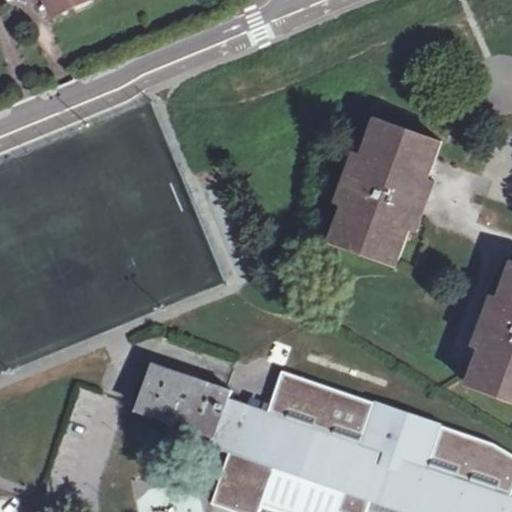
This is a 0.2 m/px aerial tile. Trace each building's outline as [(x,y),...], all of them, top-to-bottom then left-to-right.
[(51,0),(56,13),(93,0),(51,0)] [(418,214),(425,217),(430,201),(423,199),(430,179),(443,143),(380,119),(366,158),(359,175),(352,173),(347,187),(354,190),(348,207),(334,245),(399,270),(412,231),(418,214)] [(359,154),(352,173),(359,175),(366,158),(359,154)] [(437,182),(430,179),(423,199),(430,201),(437,182)] [(342,204),(348,207),(354,190),(347,187),(342,204)] [(418,233),(425,217),(418,214),(412,231),(418,233)] [(511,272),(503,299),(497,317),(490,315),(485,329),(492,332),(485,351),(472,387),(511,401),(511,272)] [(495,298),(490,315),(497,317),(503,299),(495,298)] [(478,348),(485,351),(492,332),(485,329),(478,348)] [(219,444),(349,489),(373,497),(417,511),(511,511),(511,496),(431,469),(445,429),(377,404),(364,447),(233,400),(235,392),(156,365),(141,410),(221,438),(219,444)] [(365,511),(367,511),(373,497),(349,489),(344,504),(365,511)]
